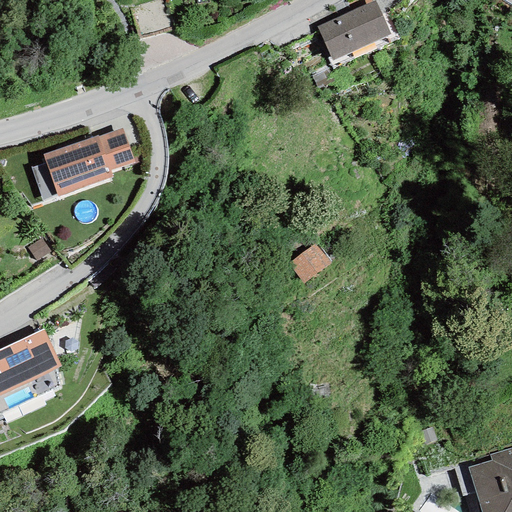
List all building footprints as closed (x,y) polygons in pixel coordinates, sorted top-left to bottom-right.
[(137,0),(132,1),(138,31),(171,24),(165,0),(137,0)] [(352,11),(371,2),(370,0),(356,0),(348,4),(352,11)] [(352,11),(317,27),(332,60),(390,35),(374,1),(371,2),(352,11)] [(337,82),(329,65),(310,74),(318,91),(337,82)] [(109,172),(134,163),(122,128),(97,137),(109,172)] [(97,135),(42,155),(46,164),(56,194),(57,197),(112,177),(109,172),(97,137),(97,135)] [(42,200),(56,194),(46,164),(31,169),(42,200)] [(36,261),(50,251),(42,239),(28,248),(36,261)] [(331,264),(315,243),(287,263),(303,283),(331,264)] [(43,329),(0,349),(0,395),(61,366),(43,329)] [(468,467),(481,511),(511,511),(511,448),(489,455),(491,460),(468,467)]
